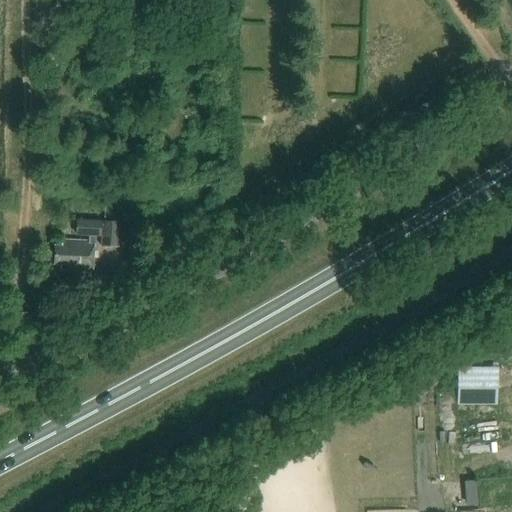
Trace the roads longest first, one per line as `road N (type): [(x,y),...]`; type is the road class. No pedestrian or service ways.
road 1 (unclassified): [(0,392),(219,271),(511,90)]
road 2 (trunk): [(0,464),(326,286),(511,170)]
